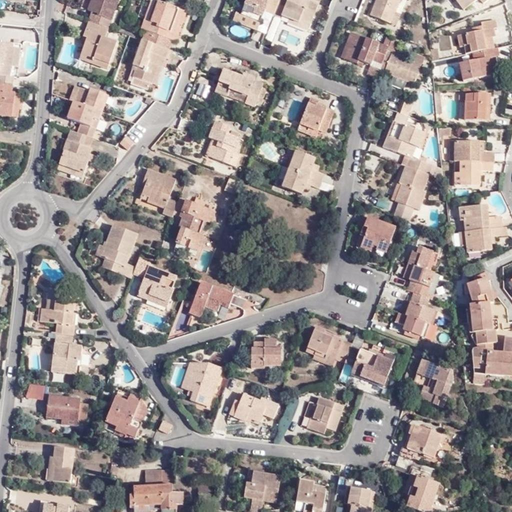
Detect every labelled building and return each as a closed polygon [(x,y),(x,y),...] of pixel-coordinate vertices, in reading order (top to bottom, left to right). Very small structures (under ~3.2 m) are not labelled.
[(91,19),(110,26),(120,0),(94,0),(90,10),(95,11),(91,19)] [(273,14),(274,13),(278,0),(252,0),(245,17),(260,23),(265,11),(273,14)] [(299,7),(281,0),(278,0),(274,13),(291,20),(299,23),(301,20),(312,24),(320,5),(308,0),(307,0),(304,9),(299,7)] [(376,0),(368,21),(388,28),(398,0),(376,0)] [(458,0),(466,10),(479,1),(483,6),(491,0),(458,0)] [(147,31),(144,40),(171,50),(175,42),(186,13),(156,1),(145,30),(147,31)] [(449,1),(443,5),(447,10),(453,6),(449,1)] [(180,44),(191,15),(186,13),(175,42),(180,44)] [(238,23),(257,30),(260,23),(245,17),(242,15),(238,23)] [(106,37),(110,26),(91,19),(85,35),(88,36),(82,53),(94,58),(93,61),(95,61),(108,67),(119,42),(106,37)] [(290,23),(310,31),(312,24),(301,20),(299,23),(291,20),(290,23)] [(465,57),(472,56),(490,52),(488,41),(492,40),(495,39),(494,31),(497,30),(496,22),(482,24),(483,28),(473,30),(474,35),(457,38),(460,50),(464,49),(465,57)] [(356,36),(350,33),(347,40),(353,43),(356,36)] [(76,57),(94,64),(95,61),(93,61),(94,58),(82,53),(88,36),(85,35),(76,57)] [(381,65),(387,51),(388,48),(356,36),(353,43),(350,52),(347,51),(343,60),(356,64),(356,62),(369,67),(371,61),(381,65)] [(10,66),(12,66),(14,47),(5,47),(5,40),(0,39),(0,85),(11,87),(13,73),(10,73),(10,66)] [(168,60),(171,50),(144,40),(134,65),(137,66),(133,77),(149,83),(153,85),(161,66),(158,65),(161,58),(168,60)] [(340,58),(343,60),(347,51),(350,52),(353,43),(347,40),(340,58)] [(284,55),(287,47),(279,45),(276,53),(284,55)] [(20,48),(14,47),(12,66),(18,67),(20,48)] [(429,50),(429,53),(430,65),(437,64),(435,50),(429,50)] [(409,60),(387,51),(381,65),(387,68),(384,74),(412,86),(415,79),(418,70),(423,59),(412,55),(409,60)] [(494,51),(490,52),(472,56),(473,63),(458,66),(462,84),(491,78),(487,61),(494,60),(499,59),(497,51),(494,51)] [(161,66),(165,68),(168,60),(161,58),(158,65),(161,66)] [(487,61),(491,78),(497,77),(494,60),(487,61)] [(371,61),(369,67),(370,67),(367,76),(376,79),(381,65),(371,61)] [(161,66),(153,85),(159,87),(167,69),(165,68),(161,66)] [(426,73),(418,70),(415,79),(422,82),(426,73)] [(248,99),(246,105),(255,109),(263,86),(256,83),(257,81),(246,77),(245,79),(225,71),(215,93),(228,98),(231,92),(248,99)] [(149,83),(133,77),(131,84),(146,90),(149,83)] [(204,98),(210,85),(201,81),(196,95),(204,98)] [(70,97),(75,99),(81,85),(76,83),(70,97)] [(11,87),(0,85),(0,116),(11,118),(14,94),(10,94),(11,87)] [(81,121),(78,130),(88,135),(98,138),(100,135),(94,132),(97,126),(92,124),(96,116),(100,117),(107,101),(103,100),(107,91),(98,87),(96,91),(92,90),(81,85),(75,99),(70,110),(83,116),(81,121)] [(440,92),(434,92),(435,113),(442,112),(440,92)] [(486,123),(488,94),(475,93),(475,96),(466,95),(466,103),(462,102),(461,113),(466,114),(465,122),(486,123)] [(20,95),(14,94),(11,118),(17,118),(20,95)] [(293,98),(286,118),(294,121),(301,101),(293,98)] [(318,108),(322,109),(324,104),(313,100),(310,106),(318,109),(318,108)] [(310,106),(306,116),(302,126),(320,133),(321,130),(328,133),(335,114),(322,109),(318,108),(318,109),(310,106)] [(81,121),(83,116),(70,110),(68,115),(81,121)] [(343,117),(335,114),(328,133),(335,136),(343,117)] [(92,124),(97,126),(100,117),(96,116),(92,124)] [(220,143),(214,158),(238,168),(243,156),(237,154),(242,140),(238,138),(241,133),(232,129),(232,127),(217,121),(210,139),(214,140),(220,143)] [(405,167),(427,176),(430,167),(410,159),(414,148),(418,150),(423,136),(391,124),(386,138),(390,139),(386,150),(404,157),(408,159),(405,167)] [(320,133),(302,126),(300,132),(317,139),(320,133)] [(88,135),(78,130),(72,128),(68,139),(72,141),(68,151),(66,150),(61,164),(85,173),(90,161),(92,154),(94,150),(84,146),(88,135)] [(439,128),(439,136),(450,136),(450,128),(439,128)] [(123,144),(130,151),(135,145),(128,138),(123,144)] [(390,139),(386,138),(382,149),(386,150),(390,139)] [(214,140),(208,156),(214,158),(220,143),(214,140)] [(456,144),(455,165),(461,165),(496,166),(496,156),(484,155),(480,155),(480,145),(456,144)] [(296,152),(289,169),(284,167),(277,186),(302,196),(304,190),(306,185),(313,187),(319,190),(322,182),(324,176),(318,173),(312,171),(313,166),(316,160),(296,152)] [(59,169),(83,178),(85,173),(61,164),(59,169)] [(427,176),(405,167),(399,165),(393,182),(402,186),(395,203),(417,212),(424,193),(421,192),(427,176)] [(495,175),(496,166),(461,165),(460,176),(454,176),(454,187),(481,189),(482,174),(495,175)] [(174,218),(176,215),(179,206),(169,202),(176,182),(150,171),(146,179),(150,180),(147,189),(142,198),(166,209),(164,214),(174,218)] [(182,199),(179,206),(176,215),(184,219),(180,228),(184,230),(178,245),(199,254),(202,244),(200,243),(203,237),(201,236),(206,224),(208,224),(213,211),(182,199)] [(464,223),(465,230),(501,226),(500,216),(488,218),(486,203),(456,206),(458,224),(464,223)] [(212,226),(217,213),(213,211),(208,224),(212,226)] [(413,215),(402,211),(400,217),(411,221),(413,215)] [(376,251),(387,255),(397,229),(368,218),(361,236),(364,238),(360,248),(371,253),(374,247),(377,248),(376,251)] [(506,226),(501,226),(465,230),(466,246),(467,253),(493,250),(492,242),(492,238),(496,237),(507,236),(506,226)] [(109,245),(104,260),(108,261),(105,268),(125,276),(129,265),(139,236),(116,228),(109,245)] [(98,258),(104,260),(109,245),(103,243),(98,258)] [(403,277),(410,280),(410,281),(416,284),(412,292),(415,293),(427,298),(437,275),(432,273),(439,255),(420,247),(417,254),(413,252),(403,277)] [(199,269),(208,271),(212,251),(203,249),(199,269)] [(153,265),(141,260),(138,268),(135,276),(147,280),(140,296),(150,300),(151,297),(171,304),(174,296),(172,295),(179,280),(152,269),(153,265)] [(134,279),(135,276),(138,268),(129,265),(125,276),(134,279)] [(487,375),(511,377),(511,325),(505,314),(493,314),(493,304),(496,304),(487,280),(469,285),(471,303),(467,304),(470,333),(481,335),(479,352),(477,352),(474,380),(486,381),(487,375)] [(222,307),(230,310),(231,310),(236,297),(204,285),(193,314),(204,318),(208,309),(220,313),(222,307)] [(55,301),(57,291),(52,290),(49,310),(58,310),(59,301),(55,301)] [(58,310),(49,310),(46,309),(44,322),(61,324),(60,333),(76,335),(77,325),(73,325),(74,314),(76,314),(77,304),(71,303),(72,297),(68,293),(57,291),(55,301),(59,301),(58,310)] [(428,309),(431,300),(427,298),(415,293),(410,305),(405,304),(401,313),(408,316),(403,329),(425,338),(435,312),(428,309)] [(242,308),(245,298),(238,296),(234,306),(242,308)] [(151,297),(150,300),(169,308),(171,304),(151,297)] [(226,321),(230,310),(222,307),(220,313),(218,318),(226,321)] [(347,363),(353,346),(353,345),(340,339),(341,336),(317,326),(307,351),(316,354),(326,358),(328,355),(337,359),(347,363)] [(86,347),(75,346),(76,335),(60,333),(55,367),(68,369),(68,374),(83,376),(86,347)] [(268,349),(256,350),(253,350),(254,368),(267,368),(267,366),(284,366),(283,350),(279,350),(279,347),(279,340),(267,340),(267,343),(268,349)] [(437,344),(434,352),(448,358),(451,350),(437,344)] [(373,354),(353,346),(347,363),(358,367),(356,373),(387,386),(398,359),(390,356),(388,360),(373,354)] [(388,360),(390,356),(375,349),(373,354),(388,360)] [(326,358),(316,354),(314,358),(334,366),(337,359),(328,355),(326,358)] [(425,378),(431,365),(426,363),(420,376),(425,378)] [(206,373),(220,378),(223,370),(210,365),(192,365),(190,370),(193,371),(205,375),(206,373)] [(431,391),(426,403),(446,411),(460,377),(431,365),(425,378),(420,376),(417,385),(427,389),(431,391)] [(193,371),(190,370),(182,390),(186,391),(193,371)] [(193,371),(186,391),(190,392),(194,394),(193,399),(192,402),(210,408),(220,378),(206,373),(205,375),(193,371)] [(29,398),(44,399),(44,384),(29,384),(29,398)] [(427,389),(422,401),(426,403),(431,391),(427,389)] [(80,420),(82,402),(82,398),(52,395),(49,415),(65,417),(64,422),(79,424),(80,420)] [(126,403),(127,399),(115,395),(113,398),(126,403)] [(231,416),(236,418),(238,413),(254,419),(262,422),(265,415),(276,419),(281,406),(264,399),(263,402),(245,395),(242,403),(241,403),(239,402),(238,402),(236,403),(231,416)] [(143,401),(129,396),(127,399),(141,404),(143,401)] [(152,414),(146,403),(143,401),(141,404),(127,399),(126,403),(113,398),(105,419),(105,430),(132,441),(142,435),(152,414)] [(317,407),(308,431),(324,437),(326,431),(334,434),(343,409),(319,400),(317,407)] [(91,403),(82,402),(80,420),(88,421),(91,403)] [(309,404),(300,428),(308,431),(317,407),(309,404)] [(252,424),(254,419),(238,413),(236,418),(252,424)] [(165,420),(162,428),(170,431),(173,424),(165,420)] [(402,446),(399,454),(419,462),(422,454),(424,455),(434,459),(440,444),(443,436),(417,425),(408,448),(403,446),(402,446)] [(58,449),(56,466),(59,467),(57,482),(81,485),(82,476),(75,475),(77,451),(58,449)] [(399,454),(396,462),(416,470),(419,462),(399,454)] [(56,466),(53,466),(51,481),(57,482),(59,467),(56,466)] [(283,475),(250,470),(246,498),(254,499),(253,508),(264,510),(265,500),(279,502),(283,475)] [(173,471),(148,471),(148,488),(135,488),(135,495),(131,495),(132,511),(163,510),(162,511),(176,511),(177,505),(185,505),(184,493),(174,493),(173,471)] [(407,492),(413,478),(408,476),(403,490),(407,492)] [(351,479),(343,477),(340,488),(349,490),(351,479)] [(424,511),(426,511),(437,487),(427,483),(417,479),(413,478),(407,492),(403,503),(424,511)] [(307,504),(305,511),(324,511),(328,494),(314,491),(316,483),(302,480),(298,502),(307,504)] [(314,491),(328,494),(330,485),(316,483),(314,491)] [(350,507),(354,508),(353,511),(374,511),(375,510),(371,510),(373,493),(353,491),(350,507)] [(56,503),(44,502),(42,511),(47,511),(48,508),(55,509),(56,503)] [(295,511),(305,511),(307,504),(298,502),(295,511)] [(47,511),(74,511),(75,508),(66,507),(66,504),(56,503),(55,509),(48,508),(47,511)]
